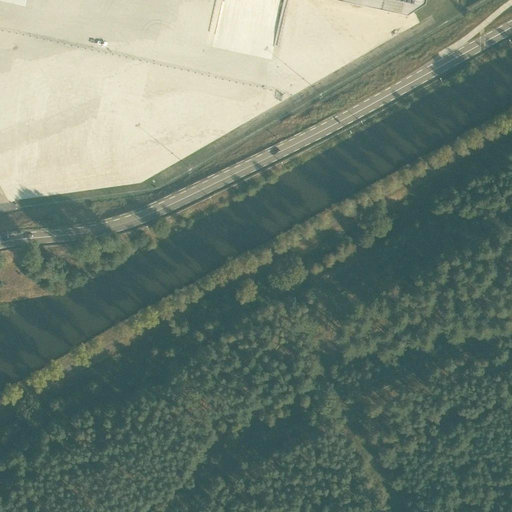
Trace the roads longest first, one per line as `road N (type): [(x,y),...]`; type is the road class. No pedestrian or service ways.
road 1 (unclassified): [(0,404),(511,123)]
road 2 (secondary): [(0,241),(142,216),(511,28)]
road 3 (track): [(341,410),(138,511)]
